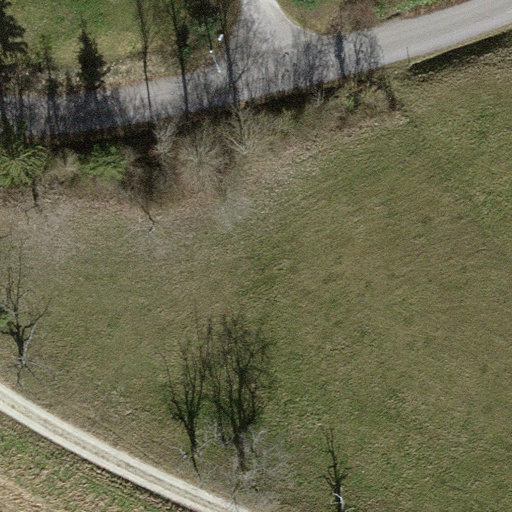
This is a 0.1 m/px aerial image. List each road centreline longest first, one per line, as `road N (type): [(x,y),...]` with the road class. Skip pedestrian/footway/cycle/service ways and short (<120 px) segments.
road 1 (unclassified): [(511,1),(439,32),(138,104),(0,109)]
road 2 (track): [(224,511),(0,393)]
